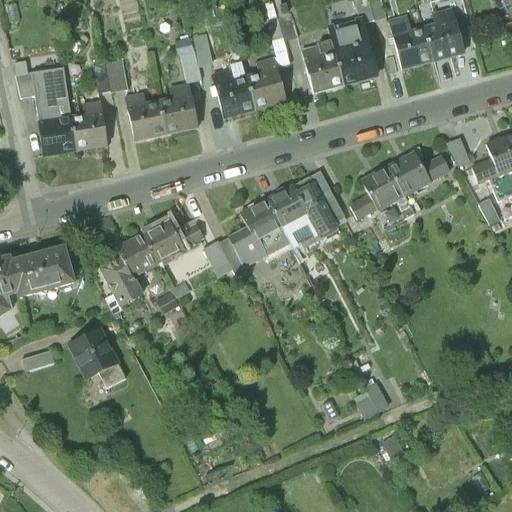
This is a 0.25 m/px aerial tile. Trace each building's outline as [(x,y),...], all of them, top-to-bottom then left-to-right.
[(384,20),(383,0),(367,1),(367,0),(356,0),(357,20),(384,20)] [(290,14),(268,20),(273,38),(270,39),(279,68),(289,65),(283,43),(297,39),(290,14)] [(437,30),(423,33),(432,65),(461,57),(450,14),(434,19),(437,30)] [(492,27),(490,20),(480,23),(482,30),(492,27)] [(401,73),(432,65),(423,33),(410,37),(406,21),(388,25),(401,73)] [(328,32),(331,47),(342,89),(374,81),(360,27),(355,28),(354,24),(328,32)] [(190,40),(193,54),(196,68),(210,65),(204,36),(190,40)] [(312,97),(342,89),(331,47),(301,55),(312,97)] [(199,82),(196,68),(193,54),(181,57),(187,85),(199,82)] [(121,62),(104,65),(109,92),(110,94),(127,91),(121,62)] [(258,77),(245,80),(254,113),(285,105),(273,63),(255,68),(258,77)] [(97,94),(109,92),(104,65),(92,68),(97,94)] [(43,160),(74,155),(70,121),(63,72),(30,76),(43,160)] [(224,121),(254,113),(245,80),(238,82),(232,84),(229,74),(212,79),(224,121)] [(172,103),(158,106),(165,138),(197,131),(188,89),(169,92),(172,103)] [(135,145),(165,138),(158,106),(147,109),(144,98),(126,101),(135,145)] [(83,119),(70,121),(74,155),(106,149),(100,106),(82,108),(83,119)] [(496,178),(511,171),(511,137),(484,148),(490,162),(496,178)] [(466,139),(453,143),(462,168),(475,163),(466,139)] [(402,198),(428,184),(419,169),(412,156),(386,170),(402,198)] [(438,159),(419,169),(428,184),(446,175),(438,159)] [(475,186),(496,178),(490,162),(469,170),(475,186)] [(375,213),(402,198),(386,170),(360,184),(367,198),(375,213)] [(291,188),(265,202),(279,228),(305,214),(318,238),(335,229),(333,226),(319,199),(312,185),(295,195),(291,188)] [(511,215),(511,209),(502,191),(488,198),(490,201),(477,208),(488,228),(511,215)] [(329,193),(319,199),(333,226),(344,221),(329,193)] [(356,223),(375,213),(367,198),(348,208),(356,223)] [(239,216),(246,230),(227,240),(242,269),(265,257),(262,251),(256,240),(279,228),(265,202),(239,216)] [(279,228),(282,233),(288,245),(290,250),(296,247),(290,234),(306,226),(314,240),(318,238),(305,214),(279,228)] [(167,222),(139,236),(155,267),(183,253),(174,236),(167,222)] [(194,226),(174,236),(183,253),(203,242),(194,226)] [(278,242),(262,251),(265,257),(288,245),(282,233),(275,237),(278,242)] [(131,280),(155,267),(139,236),(115,249),(120,260),(131,280)] [(227,240),(216,245),(225,262),(235,280),(245,275),(242,269),(227,240)] [(215,268),(225,262),(216,245),(216,244),(206,249),(215,268)] [(73,285),(63,247),(9,262),(18,294),(19,300),(73,285)] [(0,318),(10,312),(7,297),(18,294),(9,262),(7,258),(0,259),(0,318)] [(99,271),(119,309),(140,298),(131,280),(120,260),(99,271)] [(316,275),(308,261),(300,266),(307,280),(316,275)] [(170,292),(171,295),(175,302),(188,295),(183,285),(170,292)] [(158,310),(175,302),(171,295),(155,303),(158,310)] [(84,381),(97,374),(116,365),(98,330),(67,346),(84,381)] [(54,366),(51,355),(21,362),(25,374),(54,366)] [(124,381),(116,365),(97,374),(105,390),(124,381)] [(387,409),(375,385),(364,391),(369,399),(356,406),(364,421),(387,409)] [(337,419),(329,403),(321,408),(329,423),(337,419)]
